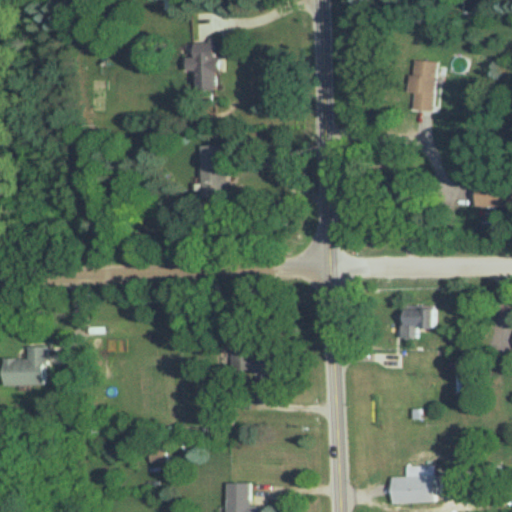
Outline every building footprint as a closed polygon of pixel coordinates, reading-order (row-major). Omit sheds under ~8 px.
[(218,90),(217,41),(186,42),(187,70),(196,70),(197,91),(218,90)] [(435,111),(439,61),(414,59),(410,109),(435,111)] [(202,145),(204,198),(227,197),(225,144),(202,145)] [(511,207),(511,184),(476,184),(476,207),(511,207)] [(433,329),(433,308),(400,308),(400,338),(419,338),(419,329),(433,329)] [(271,373),(270,350),(260,350),(260,340),(233,341),(234,374),(271,373)] [(29,358),(3,358),(3,385),(47,385),(48,346),(29,346),(29,358)] [(152,444),(152,461),(167,461),(167,444),(152,444)] [(436,476),(392,477),(393,505),(437,504),(436,476)] [(266,511),(266,506),(252,506),(252,483),(229,482),(227,511),(266,511)]
